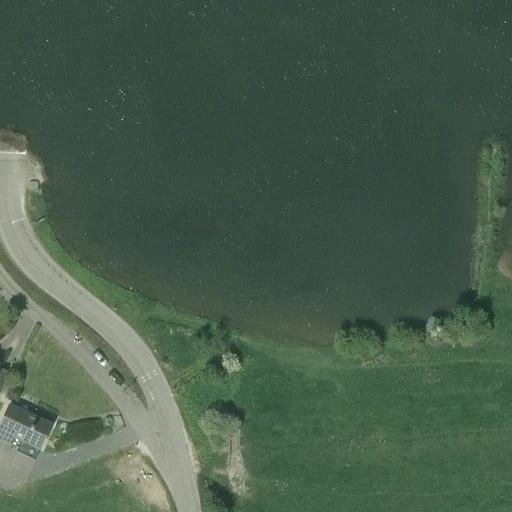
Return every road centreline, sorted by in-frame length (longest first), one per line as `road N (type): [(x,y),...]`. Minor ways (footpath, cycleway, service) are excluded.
road 1 (secondary): [(171,437),(124,345),(19,249),(0,133)]
road 2 (residential): [(171,437),(145,429),(0,276)]
